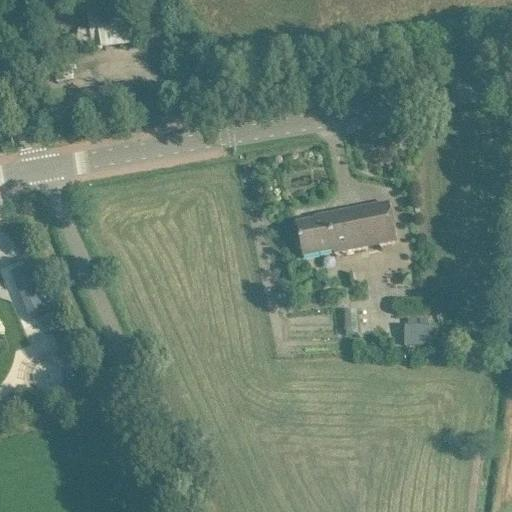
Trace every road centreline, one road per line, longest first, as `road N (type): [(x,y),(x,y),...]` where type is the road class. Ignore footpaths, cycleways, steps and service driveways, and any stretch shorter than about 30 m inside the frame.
road 1 (unclassified): [(40,173),(511,86)]
road 2 (unclassified): [(187,511),(40,173)]
